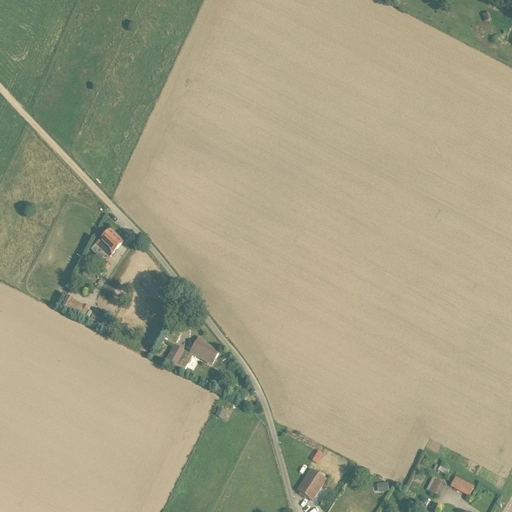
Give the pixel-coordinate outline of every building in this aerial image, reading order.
[(94,248),(107,260),(123,243),(110,231),(94,248)] [(106,262),(99,270),(97,272),(102,276),(110,267),(106,262)] [(87,312),(90,307),(66,295),(58,312),(96,330),(101,319),(87,312)] [(188,358),(185,357),(173,350),(166,363),(184,373),(193,358),(195,359),(197,357),(212,366),(219,354),(204,345),(204,343),(199,340),(188,358)] [(251,392),(244,388),(241,394),(248,398),(251,392)] [(215,417),(223,420),(226,412),(219,409),(215,417)] [(316,481),(319,475),(314,472),(300,493),(311,500),(321,484),(316,481)] [(469,495),(473,484),(453,477),(449,488),(469,495)] [(434,479),(427,492),(440,498),(447,485),(434,479)] [(388,483),(380,485),(381,493),(389,492),(388,483)]
